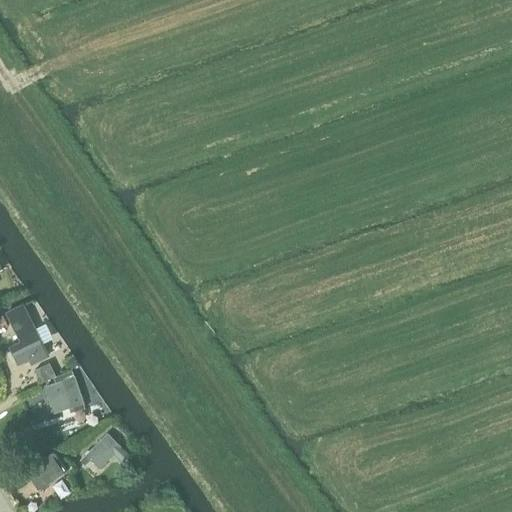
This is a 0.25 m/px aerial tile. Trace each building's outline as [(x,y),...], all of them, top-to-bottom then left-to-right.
[(31,366),(50,357),(23,303),(0,314),(0,329),(10,325),(18,342),(7,348),(16,366),(28,360),(31,366)] [(72,355),(62,361),(69,371),(79,364),(72,355)] [(57,382),(43,387),(54,415),(84,404),(74,375),(66,378),(64,373),(55,376),(57,382)] [(84,456),(80,461),(85,466),(90,461),(100,470),(115,455),(123,464),(130,456),(106,432),(83,456),(84,456)] [(24,471),(38,492),(68,471),(56,453),(51,456),(49,453),(24,471)]
